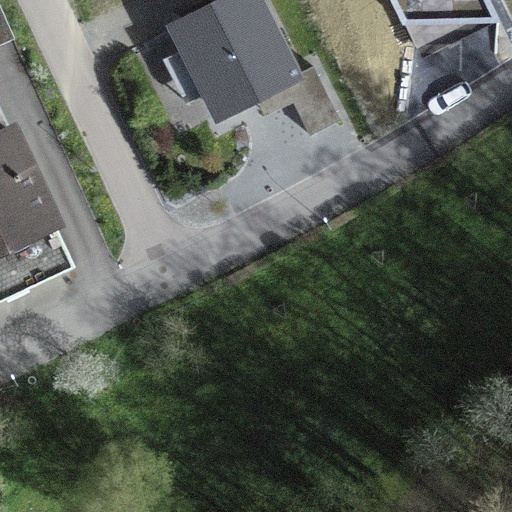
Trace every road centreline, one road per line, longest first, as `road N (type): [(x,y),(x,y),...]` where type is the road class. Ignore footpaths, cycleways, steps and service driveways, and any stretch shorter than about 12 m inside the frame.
road 1 (residential): [(171,273),(459,132),(511,96)]
road 2 (residential): [(171,273),(47,0)]
road 3 (residential): [(0,360),(171,273)]
